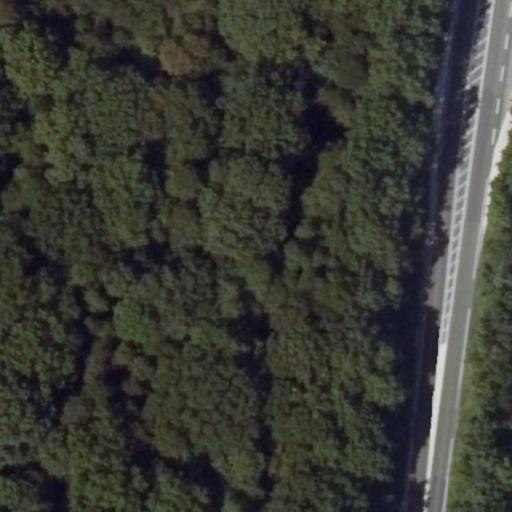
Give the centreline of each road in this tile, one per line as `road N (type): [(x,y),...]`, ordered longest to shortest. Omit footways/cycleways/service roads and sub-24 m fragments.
road 1 (primary): [(487,0),(424,511)]
road 2 (track): [(0,127),(98,0)]
